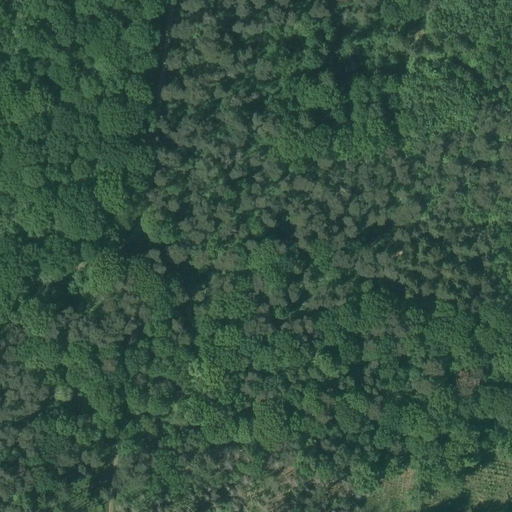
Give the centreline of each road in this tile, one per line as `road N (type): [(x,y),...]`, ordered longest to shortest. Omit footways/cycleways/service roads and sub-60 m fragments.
road 1 (track): [(147,211),(111,511)]
road 2 (track): [(147,211),(171,0)]
road 3 (track): [(0,287),(67,263),(147,211)]
